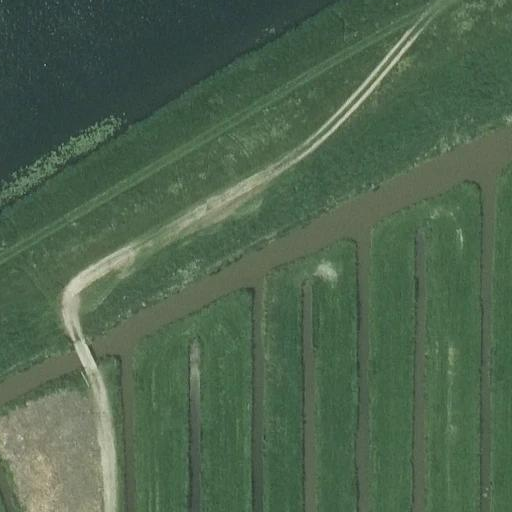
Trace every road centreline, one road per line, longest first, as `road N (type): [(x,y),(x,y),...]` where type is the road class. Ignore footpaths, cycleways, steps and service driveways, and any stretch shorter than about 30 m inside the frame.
road 1 (track): [(32,268),(511,4)]
road 2 (track): [(32,268),(96,389),(103,511)]
